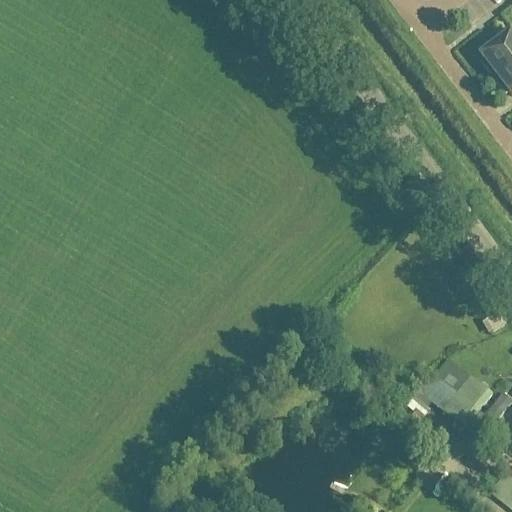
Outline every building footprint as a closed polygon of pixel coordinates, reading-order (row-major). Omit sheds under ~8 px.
[(499,81),(511,71),(511,32),(480,56),(484,61),(481,63),(490,75),(493,73),(499,81)] [(511,71),(499,81),(496,83),(506,95),(508,93),(511,98),(511,97),(511,71)] [(483,320),(488,331),(507,323),(502,312),(483,320)] [(456,395),(478,412),(492,395),(470,377),(456,394),(456,395)] [(478,412),(456,395),(442,412),(464,430),(478,412)]
